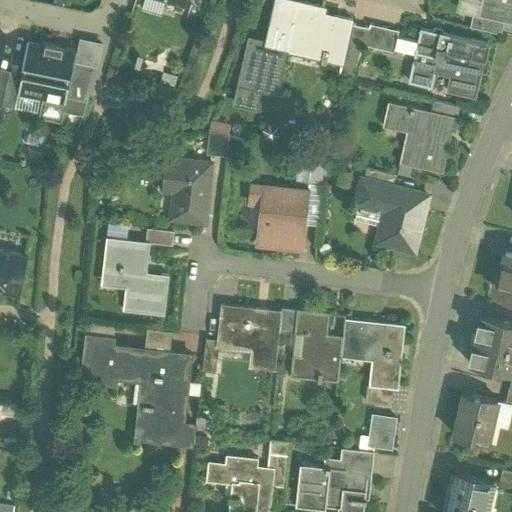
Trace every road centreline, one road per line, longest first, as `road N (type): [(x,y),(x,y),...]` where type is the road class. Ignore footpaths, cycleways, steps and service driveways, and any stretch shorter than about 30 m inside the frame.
road 1 (residential): [(441,294),(202,266)]
road 2 (residential): [(400,511),(441,294)]
road 3 (residential): [(441,294),(476,173),(511,97)]
road 4 (residential): [(123,0),(112,26),(0,7)]
